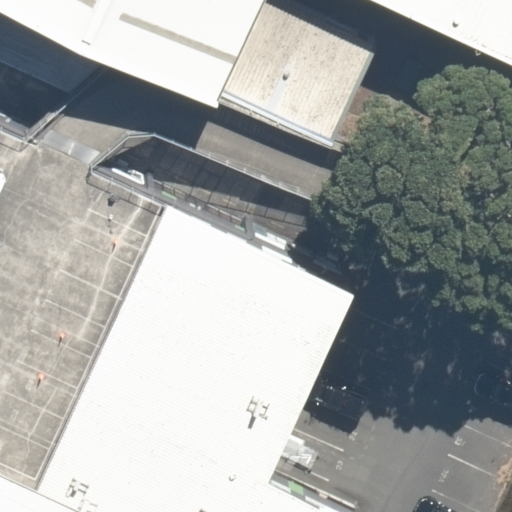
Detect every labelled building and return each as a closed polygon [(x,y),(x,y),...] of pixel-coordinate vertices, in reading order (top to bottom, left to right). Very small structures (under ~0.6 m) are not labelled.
[(0,0),(0,27),(162,97),(209,0),(0,0)] [(287,158),(359,8),(341,0),(209,0),(162,97),(287,158)] [(511,0),(341,0),(359,8),(511,77),(511,0)] [(0,34),(0,91),(226,197),(248,150),(0,34)] [(0,511),(326,511),(327,510),(234,468),(318,281),(115,187),(28,145),(0,131),(0,511)]
